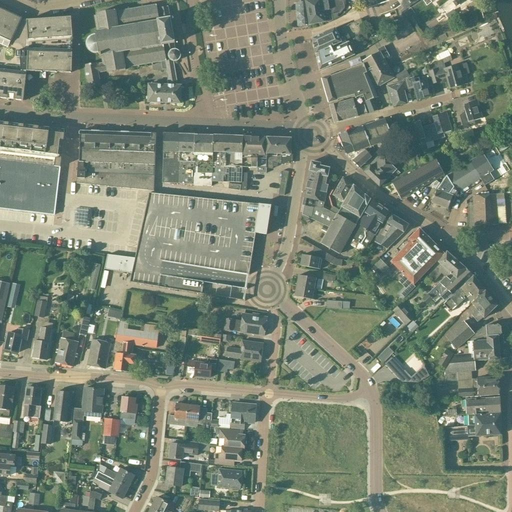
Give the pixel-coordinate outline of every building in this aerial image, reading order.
[(307,0),(307,1),(305,1),(308,13),(345,7),(343,0),(307,0)] [(178,50),(176,49),(175,49),(174,43),(175,43),(173,31),(171,18),(170,19),(168,6),(159,8),(157,8),(156,5),(146,7),(143,7),(143,5),(141,6),(142,8),(129,10),(129,8),(128,8),(128,10),(116,12),(115,10),(97,13),(98,15),(95,16),(98,31),(95,32),(96,35),(93,36),(90,37),(88,39),(87,42),(87,46),(88,49),(90,51),(93,53),(97,53),(99,53),(100,56),(102,56),(103,63),(97,64),(97,63),(84,65),(88,87),(100,85),(98,73),(107,71),(108,73),(126,70),(126,68),(138,66),(138,68),(140,68),(139,66),(152,64),(152,65),(153,65),(154,71),(168,70),(170,79),(176,79),(174,67),(173,62),(176,62),(179,61),(181,58),(181,55),(181,52),(178,50)] [(345,8),(345,7),(308,13),(310,25),(326,23),(325,22),(329,22),(333,21),(332,15),(341,14),(345,8)] [(0,98),(24,101),(27,76),(26,76),(27,71),(27,72),(72,73),(73,54),(72,54),(73,37),(72,18),(27,21),(22,19),(1,9),(0,8),(0,98)] [(335,28),(325,33),(312,38),(316,53),(331,47),(342,43),(366,31),(363,24),(361,19),(336,30),(335,28)] [(408,20),(392,31),(400,44),(409,38),(408,35),(414,31),(408,20)] [(331,47),(316,53),(316,55),(320,71),(355,55),(349,42),(332,50),(331,47)] [(384,60),(389,57),(385,49),(379,52),(379,53),(364,62),(366,65),(372,77),(381,70),(383,72),(389,68),(384,60)] [(458,65),(446,69),(445,64),(452,60),(451,56),(428,66),(432,84),(440,83),(441,84),(448,82),(450,89),(464,85),(458,65)] [(366,65),(332,78),(331,76),(322,78),(329,103),(338,100),(353,96),(354,98),(362,95),(366,105),(370,113),(379,111),(374,99),(378,98),(374,89),(375,88),(371,81),(373,80),(372,77),(366,65)] [(381,70),(372,77),(373,80),(371,81),(375,88),(394,78),(389,68),(383,72),(381,70)] [(404,79),(410,76),(406,70),(395,76),(398,81),(404,79)] [(414,75),(410,76),(404,79),(404,80),(407,91),(414,89),(417,100),(431,97),(427,80),(420,82),(419,78),(415,79),(414,75)] [(176,79),(170,79),(168,79),(169,85),(148,84),(148,102),(165,103),(181,103),(181,85),(177,85),(177,83),(177,81),(176,79)] [(398,81),(399,83),(387,86),(393,107),(407,103),(404,92),(407,91),(404,80),(404,79),(398,81)] [(362,95),(354,98),(359,116),(367,114),(364,105),(366,105),(362,95)] [(335,123),(358,117),(353,100),(330,106),(335,123)] [(463,105),(466,114),(460,116),(464,129),(476,125),(474,120),(482,118),(477,101),(463,105)] [(435,125),(429,127),(433,142),(445,138),(444,133),(452,131),(447,113),(432,117),(435,125)] [(385,120),(362,127),(370,148),(373,147),(375,154),(378,151),(377,150),(394,143),(393,139),(385,120)] [(433,142),(429,127),(423,128),(421,121),(406,125),(411,142),(420,140),(421,145),(433,142)] [(0,208),(54,215),(54,212),(64,130),(0,122),(0,208)] [(499,128),(503,135),(511,129),(511,126),(509,122),(499,128)] [(370,148),(362,127),(338,135),(346,155),(355,152),(355,154),(370,148)] [(471,137),(470,131),(460,134),(462,140),(471,137)] [(78,163),(78,179),(77,184),(148,190),(154,191),(155,165),(156,134),(80,132),(79,163),(78,163)] [(164,133),(164,152),(163,183),(178,184),(180,134),(164,133)] [(180,134),(178,184),(194,185),(196,134),(180,134)] [(196,134),(194,185),(194,186),(212,186),(212,182),(214,135),(196,134)] [(214,135),(212,182),(224,182),(224,166),(242,167),(243,155),(244,136),(214,135)] [(244,136),(243,155),(242,167),(266,168),(267,137),(244,136)] [(291,138),(267,137),(266,168),(273,168),(273,163),(290,163),(291,155),(291,138)] [(373,147),(370,148),(355,154),(355,152),(346,155),(360,169),(375,154),(373,147)] [(400,173),(386,160),(395,155),(391,150),(381,155),(380,155),(364,172),(380,187),(391,174),(394,176),(400,173)] [(437,157),(434,159),(412,171),(392,182),(398,192),(402,199),(452,171),(443,154),(437,157)] [(483,154),(471,161),(453,172),(446,177),(437,191),(432,203),(448,209),(453,197),(456,198),(457,194),(481,179),(485,186),(491,182),(490,181),(493,180),(491,178),(492,177),(489,173),(493,171),(483,154)] [(330,228),(339,211),(333,207),(330,211),(324,208),(330,177),(328,177),(330,168),(320,166),(321,164),(311,162),(302,205),(304,206),(302,214),(330,228)] [(280,170),(276,194),(284,196),(289,172),(280,170)] [(345,202),(354,186),(344,178),(334,195),(345,202)] [(242,183),(226,182),(225,190),(241,192),(242,183)] [(339,211),(330,228),(321,243),(322,243),(340,254),(369,203),(370,203),(370,202),(369,198),(354,186),(345,202),(339,211)] [(268,219),(271,202),(148,194),(146,202),(135,256),(125,254),(107,252),(107,254),(107,256),(104,267),(131,271),(128,284),(201,295),(203,280),(246,286),(247,280),(248,275),(256,228),(266,229),(268,219)] [(496,195),(473,196),(475,226),(498,225),(496,195)] [(373,202),(357,229),(352,238),(368,248),(375,235),(376,235),(389,213),(373,202)] [(388,223),(386,227),(384,230),(383,229),(376,242),(388,249),(404,233),(405,233),(409,225),(392,215),(388,223)] [(406,240),(410,244),(391,263),(407,278),(402,283),(409,289),(414,285),(444,254),(419,229),(415,234),(413,232),(406,240)] [(314,246),(312,257),(303,255),(301,266),(321,270),(323,259),(335,266),(342,267),(342,260),(337,260),(314,246)] [(447,252),(438,262),(427,274),(435,281),(442,274),(446,277),(451,281),(454,277),(456,279),(466,269),(447,252)] [(390,268),(379,258),(370,267),(373,270),(367,277),(372,282),(378,275),(381,277),(390,268)] [(95,262),(90,288),(98,290),(103,264),(95,262)] [(446,277),(441,282),(422,300),(427,305),(433,300),(436,302),(441,297),(446,303),(473,277),(471,274),(469,272),(466,269),(456,279),(454,277),(451,281),(446,277)] [(324,274),(323,280),(335,282),(336,276),(324,274)] [(297,286),(317,290),(319,279),(299,275),(297,286)] [(473,277),(446,303),(444,304),(451,312),(463,301),(463,302),(467,298),(472,304),(485,292),(473,277)] [(241,297),(241,293),(241,287),(218,285),(217,292),(220,292),(220,295),(241,297)] [(317,290),(297,286),(295,297),(315,300),(317,290)] [(485,292),(472,304),(476,309),(473,312),(474,313),(472,315),(479,323),(484,318),(495,309),(498,307),(485,292)] [(35,316),(44,318),(48,298),(39,296),(35,316)] [(352,302),(342,302),(327,301),(326,308),(341,309),(352,310),(352,302)] [(392,310),(406,325),(416,317),(401,302),(392,310)] [(110,308),(108,315),(120,319),(122,311),(110,308)] [(244,314),(242,325),(235,324),(235,322),(230,321),(229,330),(265,336),(268,318),(244,314)] [(90,318),(85,317),(83,316),(80,335),(87,336),(91,318),(90,318)] [(120,320),(119,329),(114,353),(117,353),(123,354),(123,349),(121,348),(122,342),(127,343),(127,347),(134,348),(135,342),(143,343),(143,344),(157,346),(159,334),(160,326),(142,324),(141,331),(126,329),(127,321),(120,320)] [(417,320),(409,324),(412,332),(420,328),(417,320)] [(19,328),(17,335),(8,333),(5,350),(19,353),(22,340),(28,341),(32,322),(28,321),(27,330),(19,328)] [(475,335),(475,333),(464,321),(446,337),(457,350),(475,335)] [(475,333),(475,335),(475,337),(499,335),(500,335),(502,334),(501,327),(499,325),(486,326),(475,333)] [(48,360),(50,343),(53,328),(42,327),(41,334),(39,334),(38,341),(36,340),(33,358),(48,360)] [(200,342),(220,345),(221,335),(189,330),(188,336),(200,337),(200,342)] [(62,338),(56,362),(73,366),(79,342),(73,341),(75,334),(63,331),(62,338)] [(445,373),(445,375),(440,375),(441,383),(458,381),(457,373),(476,371),(475,362),(474,362),(490,360),(490,364),(504,363),(502,336),(499,336),(499,335),(475,337),(476,341),(473,341),(473,342),(468,342),(469,349),(464,349),(464,355),(455,356),(445,373)] [(94,338),(88,364),(106,367),(111,342),(94,338)] [(242,341),(241,349),(228,347),(227,356),(261,362),(263,344),(242,341)] [(117,353),(115,369),(129,371),(130,363),(132,363),(134,348),(127,347),(127,343),(122,342),(121,348),(123,349),(123,354),(117,353)] [(454,353),(450,350),(444,360),(441,358),(438,363),(445,367),(454,353)] [(397,375),(406,369),(392,355),(385,363),(397,375)] [(196,361),(196,362),(189,361),(188,373),(194,374),(194,375),(210,377),(211,369),(215,370),(217,360),(208,359),(197,357),(197,361),(196,361)] [(403,384),(416,385),(406,369),(397,375),(403,384)] [(458,381),(458,389),(440,390),(434,390),(434,400),(459,398),(479,397),(500,396),(499,377),(478,379),(472,379),(472,380),(458,381)] [(0,423),(10,425),(10,418),(11,418),(12,410),(15,387),(4,386),(4,384),(0,383),(0,423)] [(41,407),(39,407),(42,389),(27,387),(25,405),(26,405),(24,416),(40,418),(41,407)] [(83,409),(83,412),(84,412),(84,417),(102,418),(102,412),(104,390),(85,388),(83,409)] [(73,410),(69,410),(72,394),(58,391),(55,408),(57,408),(55,419),(60,420),(60,424),(61,425),(62,426),(66,427),(68,426),(69,425),(70,422),(72,423),(73,410)] [(123,397),(121,412),(121,418),(135,420),(136,414),(134,414),(136,399),(123,397)] [(499,398),(485,398),(466,399),(467,415),(500,413),(499,398)] [(233,403),(231,428),(244,429),(244,422),(255,422),(256,404),(233,403)] [(187,420),(188,405),(176,404),(174,418),(175,418),(175,425),(180,425),(180,419),(187,420)] [(201,407),(188,405),(187,420),(198,421),(197,424),(205,426),(207,410),(201,409),(201,407)] [(467,416),(469,416),(470,426),(454,427),(453,428),(446,428),(447,441),(458,440),(458,438),(469,437),(469,436),(477,435),(477,436),(501,435),(500,413),(467,415),(467,416)] [(82,441),(84,420),(73,419),(72,440),(82,441)] [(119,438),(120,420),(105,419),(103,436),(119,438)] [(14,421),(13,432),(14,432),(13,448),(18,449),(20,433),(24,434),(25,422),(14,421)] [(1,424),(0,432),(0,437),(12,439),(13,425),(1,424)] [(43,425),(41,444),(51,445),(54,426),(43,425)] [(223,447),(242,449),(243,448),(244,449),(246,436),(231,434),(231,428),(221,427),(220,438),(225,439),(225,447),(223,447)] [(170,432),(170,438),(184,440),(185,432),(179,431),(178,433),(170,432)] [(200,443),(197,443),(184,441),(184,445),(171,444),(169,458),(183,460),(183,454),(198,456),(200,443)] [(242,449),(223,447),(222,455),(216,455),(216,465),(228,466),(228,460),(241,461),(242,449)] [(32,468),(39,468),(41,453),(27,452),(27,459),(33,460),(33,467),(32,467),(32,468)] [(0,464),(12,466),(15,466),(16,455),(0,453),(0,464)] [(201,473),(202,465),(181,462),(180,470),(168,468),(166,485),(182,487),(184,476),(191,477),(191,472),(201,473)] [(0,464),(0,474),(11,476),(12,466),(0,464)] [(202,465),(201,473),(211,474),(212,466),(202,465)] [(39,468),(32,468),(31,475),(24,474),(23,482),(37,483),(39,468)] [(104,474),(100,472),(100,473),(115,481),(129,487),(135,476),(122,469),(119,475),(107,469),(104,474)] [(220,469),(218,487),(241,490),(243,472),(220,469)] [(66,481),(66,471),(54,472),(55,482),(66,481)] [(99,472),(94,472),(91,477),(95,479),(96,478),(112,487),(110,492),(123,499),(129,487),(115,481),(100,473),(100,472),(99,472)] [(198,496),(200,488),(193,487),(191,495),(198,496)] [(87,511),(93,511),(95,498),(99,500),(101,494),(95,492),(90,491),(89,497),(88,507),(87,511)] [(152,510),(156,511),(166,511),(171,504),(158,497),(152,510)] [(199,510),(219,511),(220,501),(199,499),(199,510)] [(6,501),(0,500),(0,511),(4,511),(11,511),(13,503),(6,502),(6,501)]
